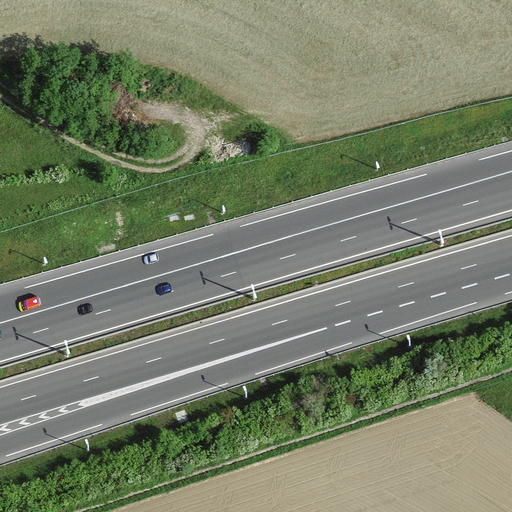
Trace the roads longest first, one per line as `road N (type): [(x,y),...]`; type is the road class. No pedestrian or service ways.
road 1 (motorway): [(0,439),(511,256)]
road 2 (motorway): [(0,407),(511,255)]
road 3 (motorway): [(291,254),(0,342)]
road 4 (motorway): [(291,254),(0,328)]
road 5 (track): [(0,91),(52,129),(124,163),(172,163),(202,139)]
road 6 (motorway): [(511,190),(291,254)]
